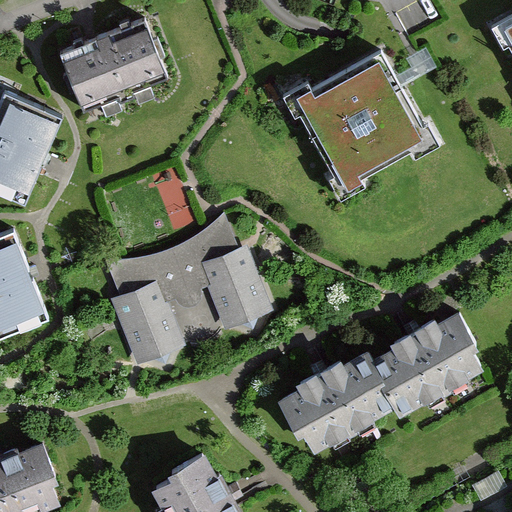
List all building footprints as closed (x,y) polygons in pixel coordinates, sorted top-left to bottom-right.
[(511,14),(490,27),(504,51),(511,47),(511,48),(511,14)] [(147,19),(66,54),(90,109),(171,75),(147,19)] [(435,144),(383,51),(319,86),(314,79),(284,96),(297,120),(304,116),(337,174),(332,177),(345,201),(374,185),(371,179),(435,144)] [(64,118),(2,90),(0,93),(0,189),(26,202),(64,118)] [(132,259),(106,260),(121,296),(111,300),(137,365),(274,310),(249,246),(239,250),(224,212),(206,228),(190,240),(171,249),(149,256),(132,259)] [(0,339),(54,318),(19,230),(0,237),(0,339)] [(488,350),(465,309),(421,333),(380,356),(376,349),(331,373),(286,398),(307,436),(312,434),(321,451),(403,406),(408,415),(491,370),(482,354),(488,350)] [(65,484),(48,441),(0,460),(0,459),(0,511),(51,511),(69,505),(61,485),(65,484)] [(245,511),(234,492),(212,452),(174,473),(178,480),(159,490),(171,511),(245,511)]
